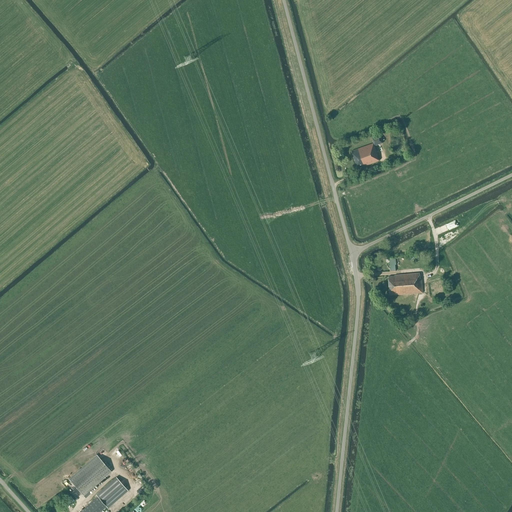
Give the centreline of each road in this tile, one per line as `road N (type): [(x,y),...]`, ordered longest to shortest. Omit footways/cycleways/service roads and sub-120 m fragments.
road 1 (unclassified): [(351,254),(283,0)]
road 2 (unclassified): [(338,511),(358,306),(351,254)]
road 3 (unclassified): [(351,254),(511,175)]
